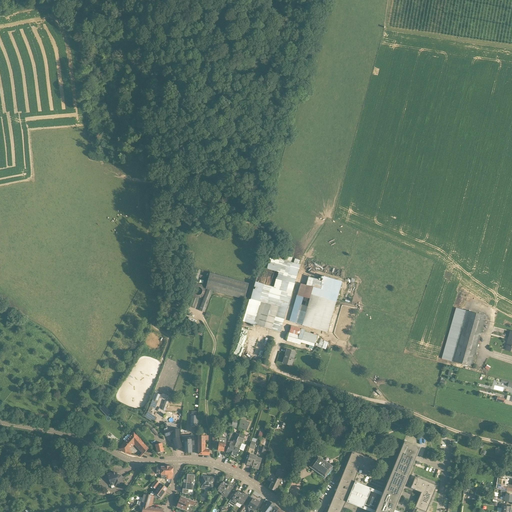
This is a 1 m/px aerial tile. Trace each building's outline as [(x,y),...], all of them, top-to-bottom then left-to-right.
[(245,300),(249,284),(210,274),(206,290),(207,290),(199,311),(204,313),(213,291),(245,300)] [(314,310),(320,289),(306,285),(303,297),(297,295),(290,322),(318,330),(320,323),(321,323),(322,319),(319,318),(320,312),(314,310)] [(195,309),(198,299),(191,297),(188,306),(195,309)] [(287,306),(268,300),(267,304),(259,301),(252,324),(279,332),(282,320),(283,320),(287,306)] [(466,312),(462,310),(457,309),(443,359),(452,362),(462,365),(461,368),(466,369),(467,366),(471,367),(486,317),(466,311),(466,312)] [(299,336),(299,335),(301,329),(291,326),(289,333),(299,336)] [(297,345),(300,337),(289,333),(287,341),(297,345)] [(321,339),(318,346),(326,349),(328,341),(321,339)] [(292,366),(296,352),(286,349),(282,363),(292,366)] [(155,410),(161,395),(155,393),(152,399),(153,399),(147,412),(144,417),(154,423),(157,418),(150,413),(151,411),(153,412),(155,410)] [(197,427),(198,417),(190,416),(190,427),(197,427)] [(247,432),(250,424),(241,420),(239,428),(247,432)] [(157,436),(160,434),(154,428),(151,430),(157,436)] [(179,436),(179,429),(178,429),(173,429),(172,429),(164,431),(165,436),(171,435),(176,449),(182,447),(179,436)] [(134,432),(125,443),(131,448),(134,444),(137,447),(142,452),(144,454),(149,448),(134,432)] [(208,440),(208,436),(205,436),(205,433),(199,433),(199,454),(209,455),(209,449),(205,449),(205,440),(208,440)] [(231,454),(239,434),(236,433),(233,441),(231,440),(229,444),(226,452),(231,454)] [(236,457),(239,450),(243,451),(246,445),(242,444),(244,440),(246,440),(246,438),(245,437),(239,434),(231,454),(236,457)] [(183,438),(183,436),(182,436),(183,444),(184,444),(185,453),(191,452),(191,444),(194,444),(193,437),(193,438),(183,438)] [(226,445),(226,441),(225,441),(219,440),(219,442),(218,450),(224,451),(224,448),(225,448),(226,445)] [(415,511),(417,509),(415,508),(412,511),(398,511),(394,510),(419,448),(404,441),(391,472),(383,493),(354,481),(346,502),(370,511),(415,511)] [(157,453),(164,451),(162,443),(155,445),(157,453)] [(123,445),(119,449),(122,451),(125,453),(130,455),(131,455),(132,452),(128,450),(123,445)] [(340,511),(346,502),(354,481),(359,467),(372,473),(373,470),(376,462),(376,461),(352,451),(327,511),(340,511)] [(252,466),(256,457),(256,456),(250,454),(247,464),(252,466)] [(333,467),(317,456),(311,464),(308,462),(304,467),(308,470),(309,467),(325,478),(333,467)] [(258,469),(261,458),(256,457),(252,466),(252,467),(258,469)] [(153,467),(148,466),(147,471),(152,471),(152,474),(156,474),(156,475),(161,475),(161,479),(166,479),(167,475),(168,472),(165,472),(166,467),(165,467),(161,467),(153,467)] [(275,492),(284,473),(277,471),(274,477),(270,475),(267,481),(272,483),(269,489),(275,492)] [(117,477),(116,473),(112,474),(111,473),(107,475),(108,475),(106,476),(105,477),(105,479),(105,480),(106,481),(107,482),(109,483),(110,482),(111,486),(114,485),(115,487),(124,484),(121,478),(120,478),(117,477)] [(507,487),(506,487),(507,480),(502,479),(503,475),(499,474),(497,489),(502,490),(507,491),(511,492),(511,491),(511,483),(511,485),(508,485),(507,487)] [(193,490),(194,475),(187,475),(186,490),(183,489),(182,493),(188,494),(188,490),(193,490)] [(213,488),(214,477),(209,477),(209,478),(202,478),(201,489),(205,489),(205,487),(213,488)] [(421,493),(415,508),(417,509),(425,511),(424,511),(425,511),(437,486),(415,477),(415,478),(411,486),(410,488),(421,493)] [(152,486),(151,488),(153,489),(154,488),(155,489),(160,483),(156,480),(151,486),(152,486)] [(222,494),(223,493),(222,493),(227,485),(222,482),(217,491),(222,494)] [(161,484),(160,483),(155,489),(156,490),(154,493),(161,498),(168,489),(161,484)] [(227,496),(233,486),(228,483),(227,485),(222,493),(223,493),(227,496)] [(464,498),(467,498),(467,499),(474,499),(475,487),(464,486),(464,498)] [(511,502),(511,499),(511,495),(506,495),(507,491),(502,490),(501,496),(503,496),(502,500),(504,500),(504,501),(511,502)] [(233,508),(237,502),(242,494),(237,491),(231,500),(228,505),(233,508)] [(242,505),(248,496),(243,492),(242,494),(237,502),(242,505)] [(151,505),(154,496),(147,494),(146,498),(142,497),(141,501),(139,501),(138,505),(143,507),(151,507),(151,505)] [(195,502),(182,497),(181,501),(179,501),(177,507),(186,511),(186,510),(191,511),(193,506),(195,502)] [(256,501),(253,498),(248,506),(248,508),(251,508),(253,508),(250,511),(253,511),(260,502),(257,500),(256,501)] [(277,511),(279,509),(275,506),(274,505),(268,501),(264,507),(264,506),(260,511),(277,511)] [(509,511),(511,508),(506,507),(506,504),(499,503),(499,508),(501,508),(500,511),(509,511)]
